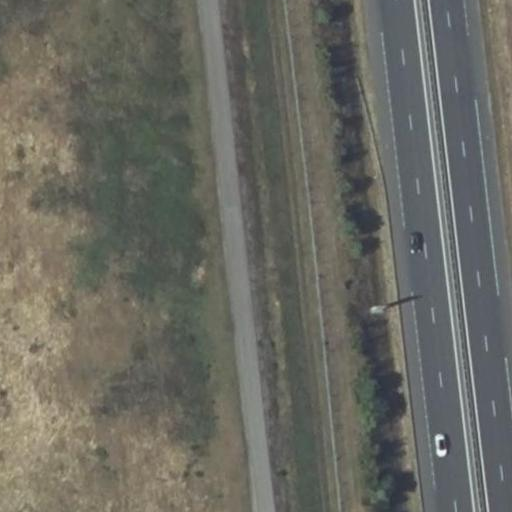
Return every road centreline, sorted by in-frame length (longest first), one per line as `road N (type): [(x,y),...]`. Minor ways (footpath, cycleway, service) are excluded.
road 1 (motorway): [(507,511),(447,0)]
road 2 (motorway): [(396,0),(456,511)]
